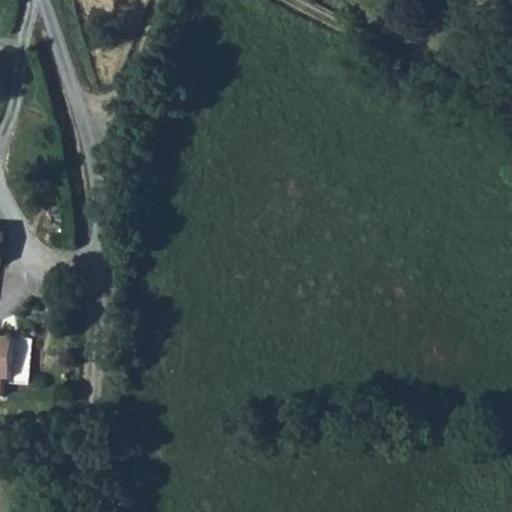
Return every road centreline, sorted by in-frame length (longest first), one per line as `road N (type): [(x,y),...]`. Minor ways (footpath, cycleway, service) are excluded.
road 1 (unclassified): [(106,268),(85,123),(46,0)]
road 2 (track): [(511,109),(295,0)]
road 3 (unclassified): [(89,476),(105,392),(106,268)]
road 4 (track): [(174,0),(122,110),(111,125),(87,133)]
road 5 (track): [(35,0),(16,122),(0,152)]
road 6 (residential): [(106,268),(23,261),(0,211)]
